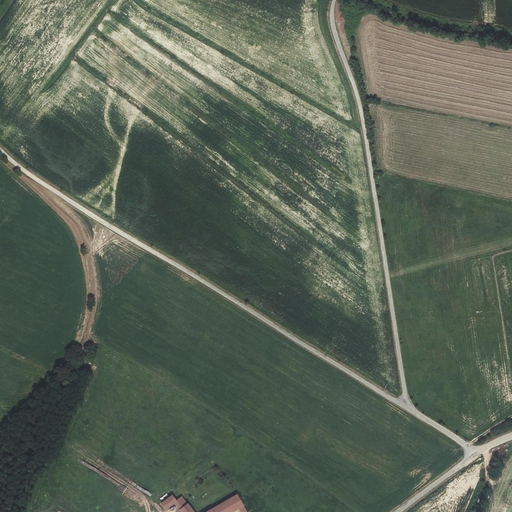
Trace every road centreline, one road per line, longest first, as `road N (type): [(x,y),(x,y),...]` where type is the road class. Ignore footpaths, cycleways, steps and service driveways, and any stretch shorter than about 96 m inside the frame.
road 1 (unclassified): [(406,408),(97,219),(0,150)]
road 2 (unclassified): [(334,0),(332,21),(366,136),(406,408)]
